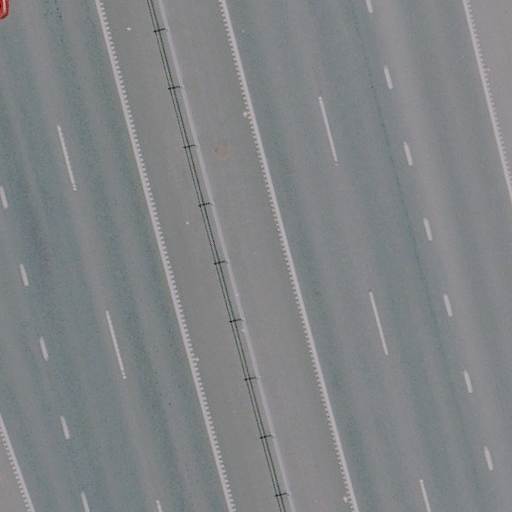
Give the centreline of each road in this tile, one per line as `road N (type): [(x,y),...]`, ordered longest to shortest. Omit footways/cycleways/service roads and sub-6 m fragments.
road 1 (motorway): [(294,0),(432,511)]
road 2 (motorway): [(181,511),(49,0)]
road 3 (motorway): [(386,0),(462,511)]
road 4 (motorway): [(86,511),(0,302)]
